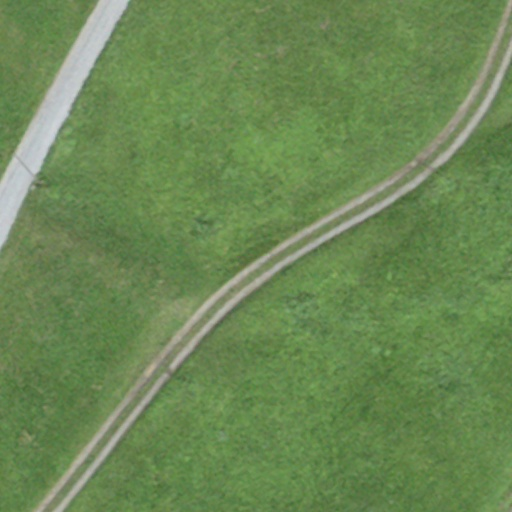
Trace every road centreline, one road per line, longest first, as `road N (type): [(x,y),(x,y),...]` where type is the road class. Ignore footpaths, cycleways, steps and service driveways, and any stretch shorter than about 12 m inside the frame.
road 1 (track): [(49,511),(204,312),(427,158),(493,74),(511,23)]
road 2 (unclassified): [(0,204),(105,0)]
